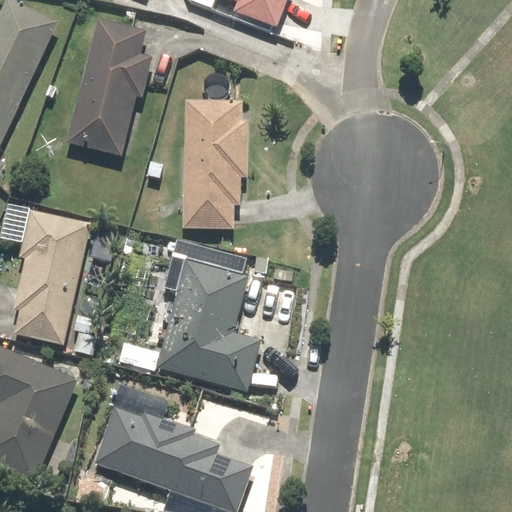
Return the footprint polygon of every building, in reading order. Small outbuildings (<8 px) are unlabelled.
[(215,0),(236,7),(231,22),(276,38),(289,0),(215,0)] [(0,149),(58,29),(8,5),(0,21),(0,149)] [(140,61),(146,39),(99,27),(68,146),(124,161),(150,63),(140,61)] [(246,184),(247,131),(237,131),(238,107),(185,106),(183,232),(236,233),(237,184),(246,184)] [(21,264),(25,265),(15,313),(20,314),(15,341),(64,351),(67,335),(89,340),(93,323),(71,318),(89,228),(31,216),(21,264)] [(235,337),(251,282),(189,264),(158,374),(248,400),(264,345),(235,337)] [(78,385),(0,353),(0,469),(37,484),(78,385)] [(192,430),(144,414),(142,422),(115,413),(95,472),(213,511),(240,511),(253,474),(217,462),(222,449),(189,438),(192,430)]
